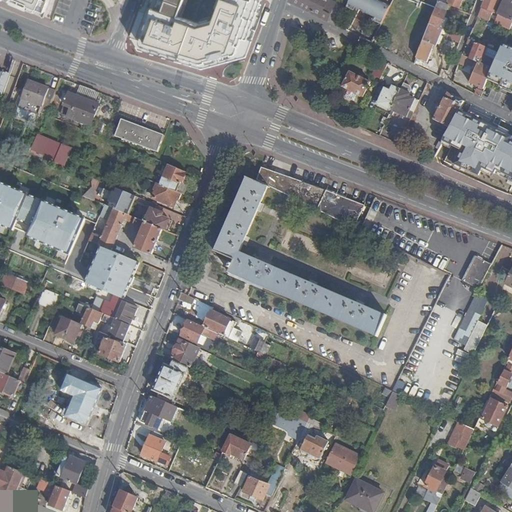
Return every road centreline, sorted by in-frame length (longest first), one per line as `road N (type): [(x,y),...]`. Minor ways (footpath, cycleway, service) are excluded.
road 1 (primary): [(234,127),(511,233)]
road 2 (residential): [(279,2),(511,117)]
road 3 (primary): [(133,387),(221,154)]
road 4 (primary): [(406,166),(336,151),(262,121),(234,127)]
road 5 (primary): [(406,166),(246,99)]
road 6 (residential): [(0,329),(133,387)]
road 7 (primary): [(246,99),(114,58)]
road 8 (residential): [(232,511),(110,459)]
road 9 (primary): [(119,73),(206,102),(246,99)]
road 10 (unknown): [(470,255),(424,378)]
